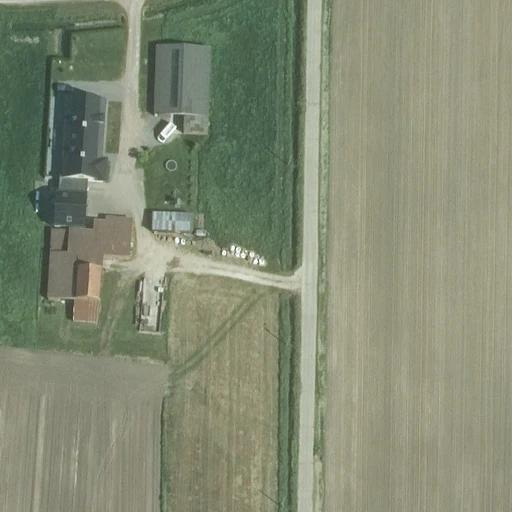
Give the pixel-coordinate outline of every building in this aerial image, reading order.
[(157,48),(154,116),(184,118),(183,134),(207,135),(210,49),(157,48)] [(68,99),(62,180),(94,182),(94,183),(105,184),(107,160),(100,159),(104,101),(68,99)] [(54,194),(53,229),(85,231),(87,196),(65,194),(66,184),(56,183),(56,194),(54,194)] [(152,215),(151,231),(191,235),(193,218),(152,215)] [(51,230),(47,300),(73,302),(72,323),(74,323),(74,326),(98,326),(99,304),(100,304),(102,258),(129,260),(132,220),(105,218),(105,222),(93,221),(93,232),(68,230),(68,232),(51,230)] [(186,352),(189,291),(172,290),(170,351),(186,352)] [(245,359),(245,388),(270,388),(270,359),(245,359)]
